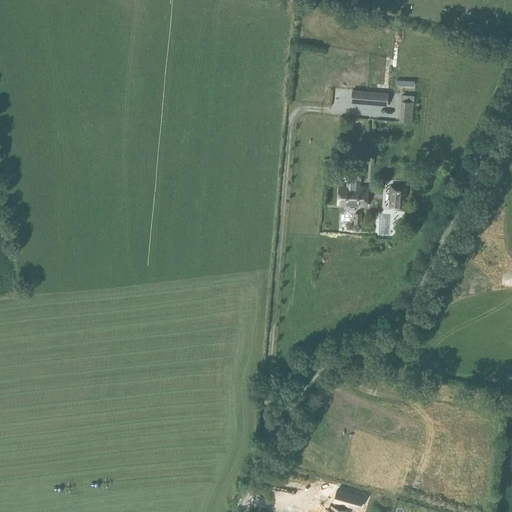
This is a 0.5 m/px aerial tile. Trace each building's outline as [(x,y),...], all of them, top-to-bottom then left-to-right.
[(409,76),(392,76),(391,86),(408,87),(409,76)] [(394,114),(395,92),(339,88),(338,110),(355,111),(356,98),(377,100),(376,112),(394,114)] [(361,157),(362,146),(346,145),(345,156),(361,157)] [(495,183),(493,188),(508,194),(510,188),(495,183)] [(359,205),(360,186),(339,185),(338,204),(359,205)] [(377,218),(395,219),(395,211),(377,210),(377,218)] [(493,243),(477,242),(476,249),(492,251),(493,243)] [(478,446),(500,448),(504,410),(482,407),(478,446)] [(345,511),(346,510),(345,509),(346,504),(360,508),(363,497),(337,490),(334,501),(335,501),(333,506),(332,506),(331,510),(327,509),(325,509),(324,511),(345,511)]
